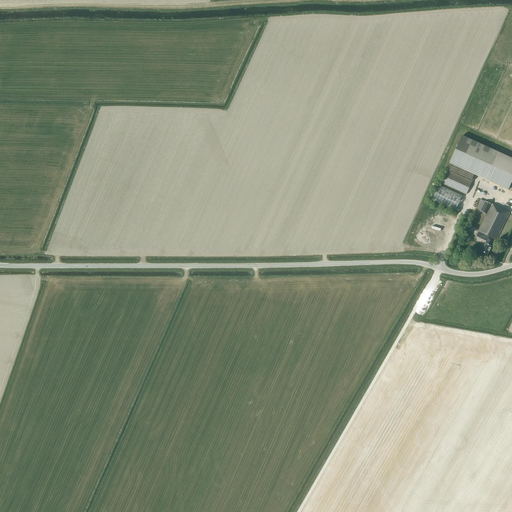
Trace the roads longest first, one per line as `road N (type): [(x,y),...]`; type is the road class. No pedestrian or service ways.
road 1 (unclassified): [(511,265),(460,274),(418,262),(0,264)]
road 2 (track): [(297,511),(440,267)]
